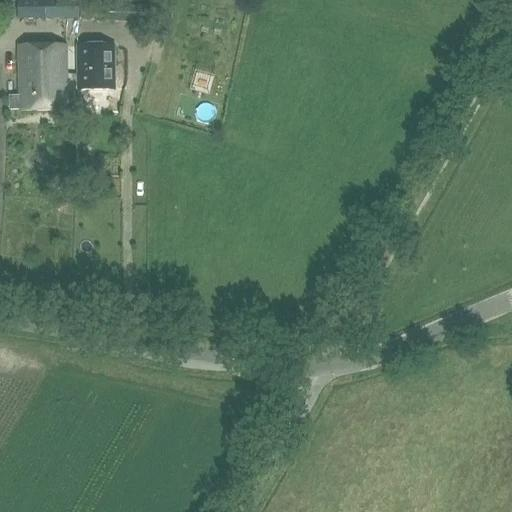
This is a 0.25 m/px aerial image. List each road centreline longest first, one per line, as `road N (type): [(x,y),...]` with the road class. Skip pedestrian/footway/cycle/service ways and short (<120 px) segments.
road 1 (track): [(323,366),(511,30)]
road 2 (unclassified): [(0,315),(323,366)]
road 3 (unclassified): [(323,366),(392,350),(511,299)]
road 4 (unclassified): [(243,511),(323,366)]
